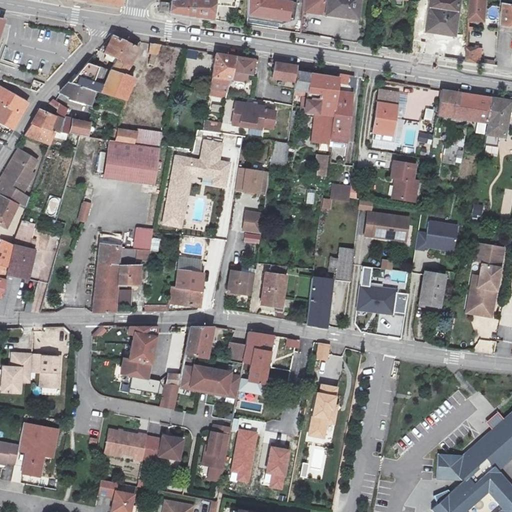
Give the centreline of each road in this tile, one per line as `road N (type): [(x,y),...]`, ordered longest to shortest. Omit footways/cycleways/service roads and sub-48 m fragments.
road 1 (secondary): [(133,24),(511,85)]
road 2 (residential): [(385,348),(211,316),(88,317)]
road 3 (residential): [(198,423),(81,402),(88,317)]
road 4 (residential): [(0,158),(108,21)]
road 5 (residential): [(351,511),(385,348)]
road 6 (residential): [(511,365),(385,348)]
